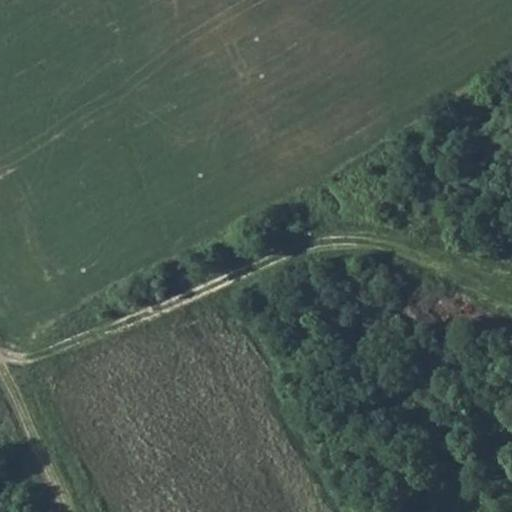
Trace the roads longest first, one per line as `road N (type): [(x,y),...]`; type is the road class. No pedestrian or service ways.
road 1 (track): [(0,355),(27,357),(109,329),(336,238),(377,242),(509,291)]
road 2 (track): [(0,372),(66,511)]
